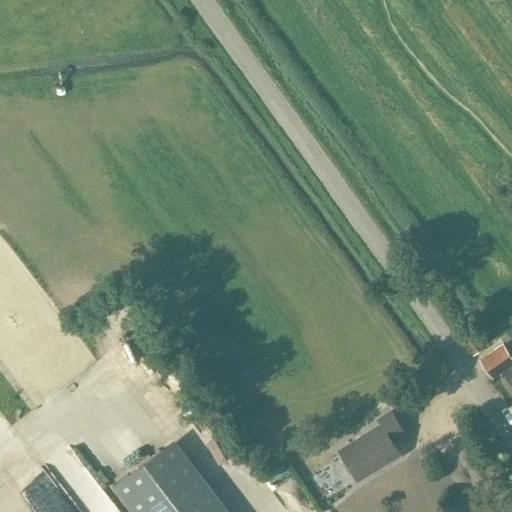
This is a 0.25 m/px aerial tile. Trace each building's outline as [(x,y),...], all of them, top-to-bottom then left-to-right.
[(471,329),(461,336),(474,354),(483,347),(471,329)] [(511,358),(504,346),(482,361),(492,376),(511,362),(511,358)] [(392,440),(404,433),(391,412),(378,420),(381,425),(340,451),(356,478),(399,452),(392,440)] [(0,436),(11,428),(0,413),(0,436)] [(54,476),(27,496),(39,511),(121,511),(71,442),(43,462),(54,476)] [(112,486),(131,511),(206,511),(160,450),(112,486)]
